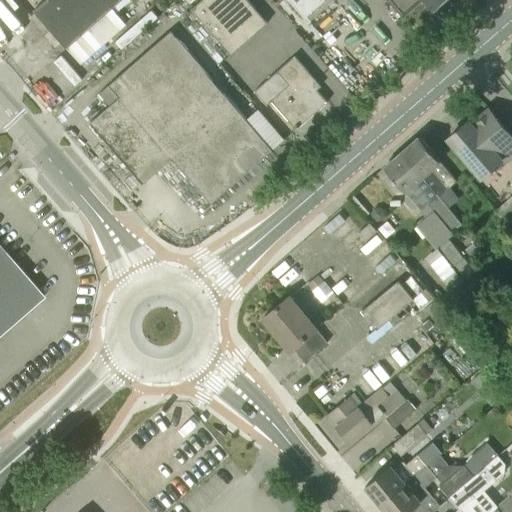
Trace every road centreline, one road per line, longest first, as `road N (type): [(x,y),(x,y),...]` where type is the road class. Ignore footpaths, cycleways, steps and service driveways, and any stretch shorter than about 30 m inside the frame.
road 1 (tertiary): [(192,293),(511,19)]
road 2 (unclassified): [(139,285),(80,193),(0,100)]
road 3 (tertiary): [(346,511),(196,353)]
road 4 (tertiary): [(0,469),(127,357)]
